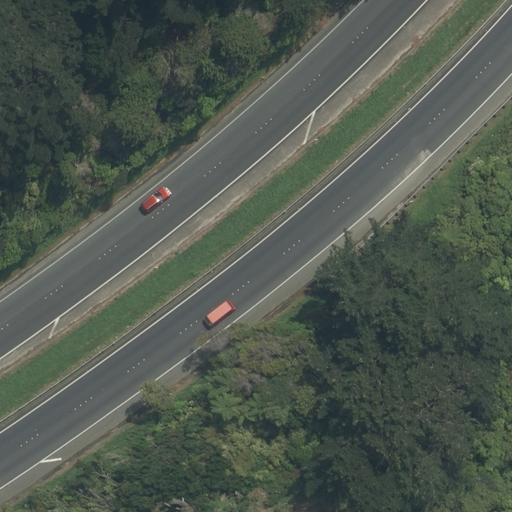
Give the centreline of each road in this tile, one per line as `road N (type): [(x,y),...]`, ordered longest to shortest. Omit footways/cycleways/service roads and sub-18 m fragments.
road 1 (motorway): [(511,40),(361,188),(190,331),(0,455)]
road 2 (motorway): [(0,330),(215,170),(395,0)]
